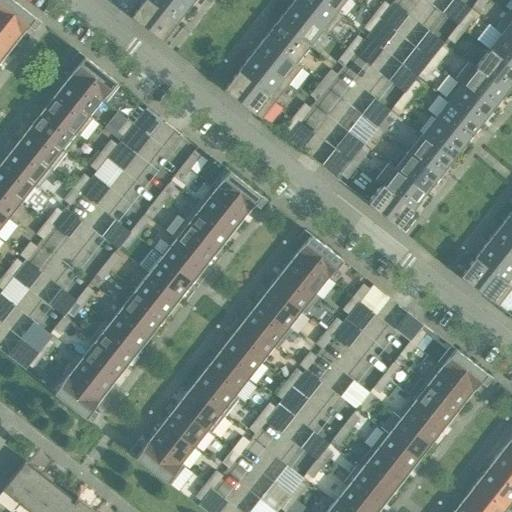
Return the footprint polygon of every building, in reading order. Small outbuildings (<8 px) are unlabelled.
[(40,22),(12,0),(0,0),(0,19),(20,35),(27,25),(33,30),(40,22)] [(175,23),(145,0),(142,0),(130,16),(161,41),(175,23)] [(189,6),(180,0),(145,0),(175,23),(189,6)] [(341,17),(320,0),(292,0),(290,3),(328,34),(341,17)] [(343,0),(320,0),(341,17),(342,16),(335,11),(343,0)] [(479,9),(486,0),(475,0),(473,4),(479,9)] [(379,19),(389,6),(383,1),(373,14),(379,19)] [(328,34),(290,3),(276,21),(308,46),(321,29),(327,34),(328,34)] [(511,13),(508,10),(494,27),(511,41),(511,13)] [(463,30),(473,17),(466,12),(456,25),(463,30)] [(369,32),(379,19),(373,14),(362,27),(369,32)] [(20,35),(0,19),(0,46),(6,52),(20,35)] [(308,46),(276,21),(263,38),(301,68),(302,67),(295,61),(308,46)] [(453,43),(463,30),(456,25),(446,38),(453,43)] [(511,41),(494,27),(494,28),(500,33),(488,50),(511,68),(511,41)] [(353,53),(363,40),(356,35),(346,48),(353,53)] [(301,68),(263,38),(249,55),(287,85),(301,68)] [(436,64),(446,51),(440,46),(429,59),(436,64)] [(342,66),(353,53),(346,48),(336,61),(342,66)] [(511,83),(511,68),(488,50),(475,66),(468,60),(468,61),(506,91),(511,83)] [(119,84),(77,51),(71,60),(77,65),(70,74),(105,102),(119,84)] [(287,85),(249,55),(236,72),(274,102),(287,85)] [(426,77),(436,64),(429,59),(419,72),(426,77)] [(492,108),(506,91),(468,61),(454,78),(492,108)] [(326,87),(336,74),(329,69),(319,82),(326,87)] [(274,102),(236,72),(222,89),(260,119),(274,102)] [(105,102),(70,74),(56,91),(91,119),(92,118),(88,115),(101,100),(104,103),(105,102)] [(492,108),(454,78),(454,79),(457,81),(444,97),(479,125),(492,108)] [(409,98),(420,85),(413,80),(403,93),(409,98)] [(316,100),(326,87),(319,82),(309,95),(316,100)] [(91,119),(56,91),(43,108),(78,136),(91,119)] [(399,111),(409,98),(403,93),(392,106),(399,111)] [(466,142),(479,125),(444,97),(443,98),(447,101),(434,117),(466,142)] [(299,121),(309,108),(303,103),(293,115),(299,121)] [(132,124),(143,111),(136,105),(126,118),(132,124)] [(78,136),(43,108),(30,125),(65,153),(65,152),(62,149),(74,133),(78,136)] [(382,132),(393,119),(386,114),(375,127),(382,132)] [(289,134),(299,121),(293,115),(282,128),(289,134)] [(466,142),(434,117),(421,134),(452,159),(466,142)] [(122,137),(132,124),(126,118),(116,131),(122,137)] [(65,153),(30,125),(16,142),(52,170),(65,153)] [(372,145),(382,132),(375,127),(366,139),(372,145)] [(452,159),(421,134),(407,151),(439,176),(452,159)] [(106,157),(116,144),(109,139),(99,152),(106,157)] [(52,170),(16,142),(3,159),(38,187),(52,170)] [(356,165),(366,153),(360,147),(350,160),(356,165)] [(189,168),(200,155),(193,150),(183,163),(189,168)] [(439,176),(407,151),(395,167),(388,162),(387,163),(425,193),(439,176)] [(96,170),(106,157),(99,152),(89,165),(96,170)] [(38,187),(3,159),(0,162),(0,184),(21,201),(34,184),(38,187)] [(346,179),(356,165),(350,160),(339,173),(346,179)] [(179,181),(189,168),(183,163),(173,176),(179,181)] [(425,193),(387,163),(374,180),(412,210),(425,193)] [(266,200),(228,170),(224,167),(210,185),(246,213),(253,204),(259,208),(266,200)] [(79,191),(89,178),(83,173),(72,186),(79,191)] [(412,210),(374,180),(373,181),(380,186),(367,203),(398,228),(412,210)] [(21,201),(0,184),(0,211),(8,218),(21,201)] [(163,202),(173,189),(166,184),(156,197),(163,202)] [(246,213),(210,185),(213,188),(201,204),(197,201),(197,202),(232,230),(234,228),(235,229),(240,223),(238,222),(246,213)] [(69,204),(79,191),(72,186),(62,199),(69,204)] [(152,215),(163,202),(156,197),(146,210),(152,215)] [(232,230),(197,202),(183,219),(219,247),(232,230)] [(52,225),(62,212),(56,207),(46,220),(52,225)] [(511,208),(500,224),(511,233),(511,208)] [(136,236),(146,223),(139,218),(129,231),(136,236)] [(219,247),(183,219),(170,236),(206,264),(219,247)] [(42,238),(52,225),(46,220),(35,233),(42,238)] [(511,233),(500,224),(486,241),(511,261),(511,233)] [(341,259),(303,229),(297,238),(303,243),(296,252),(327,277),(341,259)] [(126,249),(136,236),(129,231),(119,244),(126,249)] [(206,264),(170,236),(173,239),(161,256),(192,281),(206,264)] [(25,260),(36,247),(29,241),(19,254),(25,260)] [(511,273),(511,261),(486,241),(473,258),(511,288),(511,287),(505,282),(511,273)] [(109,270),(119,257),(113,252),(102,265),(109,270)] [(327,277),(296,252),(282,269),(317,297),(318,296),(314,293),(327,277)] [(192,281),(161,256),(147,273),(179,298),(192,281)] [(12,277),(22,264),(16,258),(5,271),(12,277)] [(511,288),(473,258),(459,276),(497,306),(511,288)] [(99,283),(109,270),(102,265),(92,278),(99,283)] [(317,297),(282,269),(275,278),(273,277),(269,283),(270,284),(269,286),(300,311),(301,310),(304,313),(317,297)] [(0,287),(2,289),(12,277),(5,271),(0,278),(0,287)] [(179,298),(147,273),(134,290),(165,315),(179,298)] [(358,301),(368,288),(362,283),(352,296),(358,301)] [(82,304),(93,291),(86,286),(76,299),(82,304)] [(300,311),(269,286),(255,303),(291,331),(291,330),(287,327),(300,311)] [(165,315),(134,290),(120,307),(152,332),(165,315)] [(348,314),(358,301),(352,296),(341,309),(348,314)] [(72,317),(82,304),(76,299),(66,312),(72,317)] [(291,331),(255,303),(242,320),(277,348),(291,331)] [(152,332),(120,307),(108,323),(104,320),(103,321),(139,349),(152,332)] [(59,334),(69,321),(62,316),(52,329),(59,334)] [(331,335),(342,322),(335,317),(325,330),(331,335)] [(277,348),(242,320),(229,337),(260,362),(273,345),(277,348)] [(139,349),(103,321),(90,337),(94,340),(94,341),(125,365),(139,349)] [(415,346),(425,333),(419,328),(408,341),(415,346)] [(321,348),(331,335),(325,330),(315,343),(321,348)] [(42,355),(52,342),(46,337),(36,350),(42,355)] [(260,362),(229,337),(215,354),(247,379),(260,362)] [(125,365),(94,341),(81,357),(77,354),(77,355),(112,382),(125,365)] [(405,359),(415,346),(408,341),(398,354),(405,359)] [(491,379),(454,348),(450,345),(436,363),(471,391),(478,382),(485,386),(491,379)] [(32,368),(42,355),(36,350),(25,363),(32,368)] [(305,369),(315,356),(308,351),(298,364),(305,369)] [(247,379),(215,354),(202,371),(237,399),(238,398),(234,395),(247,379)] [(112,382),(77,355),(63,371),(99,399),(112,382)] [(388,380),(399,367),(392,362),(382,375),(388,380)] [(471,391),(436,363),(423,380),(458,408),(471,391)] [(291,386),(302,373),(295,368),(285,381),(291,386)] [(99,399),(63,371),(49,389),(91,422),(97,414),(91,409),(99,399)] [(237,399),(202,371),(188,388),(224,416),(237,399)] [(378,393),(388,380),(382,375),(371,388),(378,393)] [(458,408),(423,380),(422,380),(426,383),(414,399),(410,396),(409,397),(444,425),(458,408)] [(281,399),(291,386),(285,381),(274,394),(281,399)] [(224,416),(188,388),(175,405),(210,433),(224,416)] [(365,410),(375,397),(368,392),(358,405),(365,410)] [(444,425),(409,397),(396,414),(431,442),(444,425)] [(265,420),(275,407),(268,402),(258,415),(265,420)] [(210,433),(175,405),(162,422),(193,447),(206,430),(210,433)] [(348,431),(358,418),(352,413),(342,426),(348,431)] [(431,442),(396,414),(395,414),(399,417),(387,433),(383,430),(383,431),(418,459),(431,442)] [(254,433),(265,420),(258,415),(248,428),(254,433)] [(193,447),(162,422),(148,439),(184,467),(184,466),(181,462),(193,447)] [(338,444),(348,431),(342,426),(331,439),(338,444)] [(418,459),(383,431),(369,448),(404,476),(418,459)] [(238,454),(248,441),(241,436),(231,449),(238,454)] [(184,467),(148,439),(141,448),(135,443),(128,452),(170,484),(184,467)] [(511,450),(505,444),(491,461),(511,477),(511,450)] [(321,465),(332,452),(325,447),(315,460),(321,465)] [(404,476),(369,448),(356,465),(391,493),(404,476)] [(227,467),(238,454),(231,449),(221,462),(227,467)] [(19,503),(42,474),(24,460),(1,489),(19,503)] [(311,478),(321,465),(315,460),(305,473),(311,478)] [(511,499),(511,477),(491,461),(478,478),(509,503),(511,499)] [(391,493),(356,465),(342,482),(378,510),(391,493)] [(211,488),(221,475),(215,470),(205,483),(211,488)] [(29,511),(39,511),(59,487),(42,474),(19,503),(29,511)] [(502,511),(509,503),(478,478),(464,495),(485,511),(502,511)] [(295,499),(305,486),(298,481),(288,494),(295,499)] [(375,511),(378,510),(342,482),(346,485),(333,502),(345,511),(375,511)] [(201,501),(211,488),(205,483),(194,496),(201,501)] [(66,511),(78,498),(76,496),(74,499),(59,487),(39,511),(66,511)] [(284,511),(295,499),(288,494),(278,507),(284,511)] [(485,511),(464,495),(451,511),(485,511)] [(94,511),(95,511),(78,498),(66,511),(94,511)] [(345,511),(333,502),(324,511),(345,511)]
